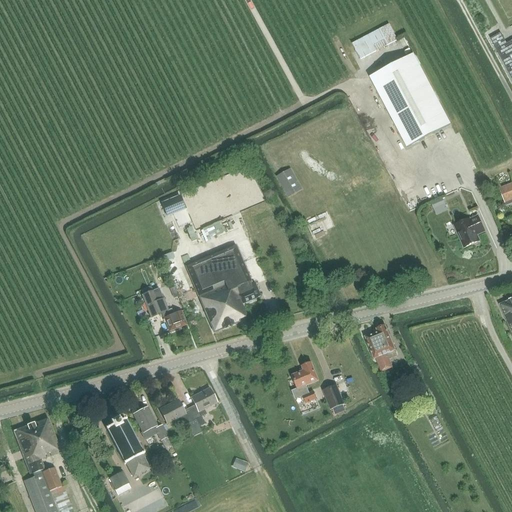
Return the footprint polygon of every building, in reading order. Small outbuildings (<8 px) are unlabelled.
[(391,26),(353,46),(361,63),(399,43),(391,26)] [(490,39),(511,80),(511,41),(507,44),(501,33),(490,39)] [(370,79),(407,149),(451,126),(414,55),(370,79)] [(291,169),(280,175),(277,177),(289,199),(303,190),(291,169)] [(511,184),(499,189),(505,206),(511,202),(511,184)] [(427,192),(415,198),(418,204),(430,198),(427,192)] [(185,209),(179,196),(161,204),(167,216),(185,209)] [(224,219),(228,226),(237,222),(233,214),(224,219)] [(479,242),(476,236),(484,232),(478,218),(470,221),(469,220),(455,227),(464,249),(479,242)] [(336,257),(346,277),(378,262),(391,288),(417,276),(415,273),(423,269),(403,226),(336,257)] [(206,260),(186,268),(195,290),(208,321),(213,333),(225,328),(225,329),(230,326),(239,322),(239,320),(246,317),(241,305),(234,286),(247,280),(249,285),(252,284),(235,246),(205,259),(206,260)] [(147,265),(152,274),(161,269),(156,260),(147,265)] [(247,280),(234,286),(241,305),(246,303),(247,303),(250,302),(251,301),(260,297),(255,283),(252,284),(249,285),(247,280)] [(159,290),(144,295),(141,296),(150,318),(161,314),(168,333),(186,326),(181,312),(173,315),(171,309),(167,311),(159,290)] [(511,299),(499,306),(511,333),(511,299)] [(388,361),(397,357),(394,352),(395,352),(385,327),(377,330),(378,333),(365,338),(374,360),(376,360),(381,373),(392,368),(388,361)] [(293,392),(296,400),(303,397),(306,404),(316,400),(313,393),(307,395),(304,388),(319,382),(311,363),(301,367),(303,372),(292,377),(298,390),(293,392)] [(416,400),(425,396),(419,382),(410,386),(416,400)] [(336,383),(323,388),(329,401),(332,410),(345,405),(336,383)] [(359,385),(344,391),(347,400),(363,395),(359,385)] [(191,400),(194,407),(189,410),(195,421),(198,428),(205,424),(202,417),(207,415),(204,410),(216,404),(209,390),(191,400)] [(178,402),(160,411),(167,424),(181,417),(184,423),(186,426),(192,438),(201,433),(198,428),(195,421),(189,410),(184,412),(178,402)] [(147,409),(134,416),(143,433),(141,434),(144,440),(157,434),(155,430),(156,429),(155,427),(156,426),(147,409)] [(41,460),(51,457),(58,454),(54,446),(57,445),(47,419),(13,432),(30,476),(32,475),(33,479),(24,482),(34,511),(57,511),(50,493),(62,488),(55,469),(45,472),(41,460)] [(143,456),(125,420),(118,423),(117,421),(111,424),(112,426),(106,430),(125,466),(126,465),(133,478),(149,470),(142,456),(143,456)] [(155,430),(161,441),(167,438),(161,426),(155,430)] [(110,480),(115,491),(128,484),(123,473),(110,480)]
